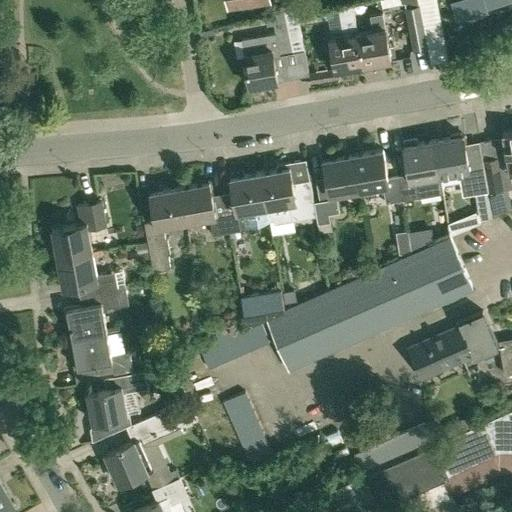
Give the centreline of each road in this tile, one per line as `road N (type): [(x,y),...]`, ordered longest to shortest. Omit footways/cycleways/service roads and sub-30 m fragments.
road 1 (tertiary): [(200,135),(511,77)]
road 2 (tertiary): [(0,150),(200,135)]
road 3 (residential): [(68,511),(0,378)]
road 4 (residential): [(200,135),(178,0)]
